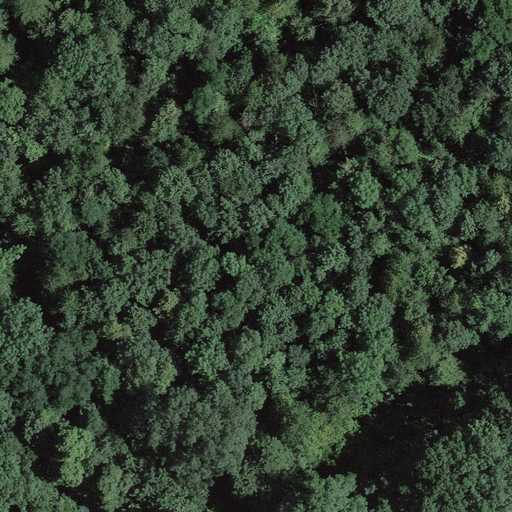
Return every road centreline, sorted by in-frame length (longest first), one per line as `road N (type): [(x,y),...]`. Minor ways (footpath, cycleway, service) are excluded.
road 1 (track): [(511,406),(371,511)]
road 2 (track): [(0,432),(74,483),(99,511)]
